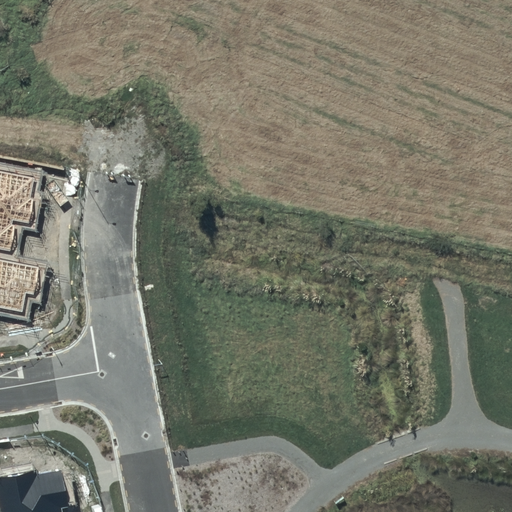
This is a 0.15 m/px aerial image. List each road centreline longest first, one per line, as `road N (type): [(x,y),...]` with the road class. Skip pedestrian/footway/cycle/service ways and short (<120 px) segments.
road 1 (track): [(511,441),(455,434),(376,452),(295,511)]
road 2 (residential): [(122,367),(108,287),(111,188)]
road 3 (residential): [(122,367),(151,511)]
road 4 (track): [(450,292),(469,436)]
road 5 (residential): [(0,388),(122,367)]
